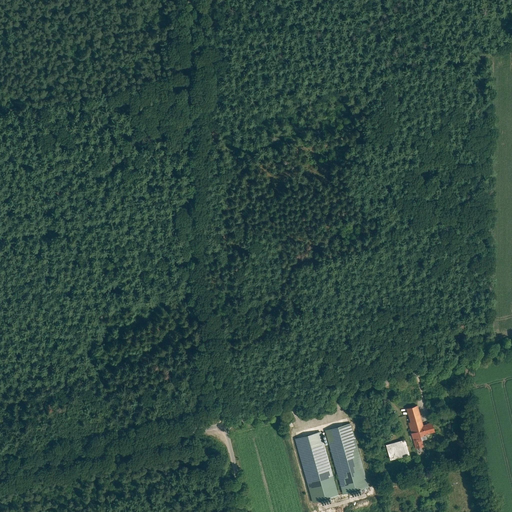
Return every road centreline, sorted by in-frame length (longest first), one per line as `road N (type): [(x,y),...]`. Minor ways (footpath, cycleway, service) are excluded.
road 1 (unclassified): [(191,0),(190,244),(223,426)]
road 2 (residential): [(511,346),(223,426)]
road 3 (residential): [(223,426),(0,470)]
road 4 (track): [(0,155),(191,125)]
